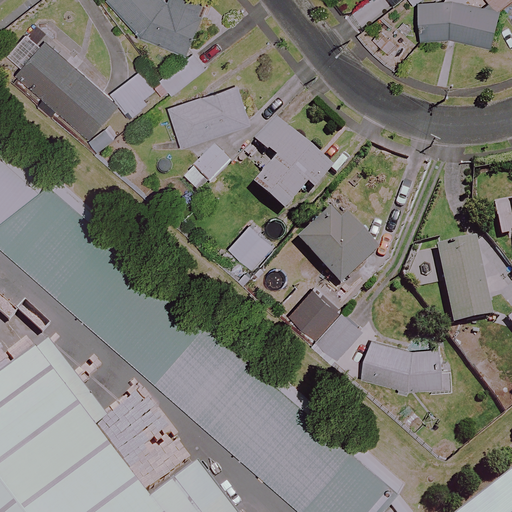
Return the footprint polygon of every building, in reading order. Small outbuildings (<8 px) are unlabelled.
[(114,0),(146,36),(185,55),(209,3),(202,0),(114,0)] [(511,0),(489,0),(499,11),(511,0)] [(492,48),(498,14),(493,12),(488,10),(483,8),(479,7),(474,6),(469,5),(464,5),(459,4),(454,4),(449,4),(444,4),(439,4),(434,5),(429,6),(424,7),(422,42),(427,41),(432,41),(437,40),(442,40),(447,40),(452,40),(457,40),(462,41),(467,41),(472,42),(477,43),(482,45),(487,46),(492,48)] [(45,43),(18,75),(92,137),(119,105),(45,43)] [(206,68),(195,53),(163,80),(174,94),(206,68)] [(144,70),(113,94),(133,119),(164,95),(144,70)] [(252,122),(239,84),(172,107),(184,145),(252,122)] [(275,122),(250,151),(259,159),(267,149),(279,159),(256,187),(284,210),(307,183),(314,189),(331,168),(275,122)] [(371,511),(397,483),(0,139),(0,235),(319,511),(371,511)] [(230,165),(217,148),(181,177),(194,193),(230,165)] [(235,164),(225,174),(241,189),(251,179),(235,164)] [(379,250),(336,204),(298,239),(340,285),(379,250)] [(251,223),(229,248),(247,264),(258,252),(264,258),(275,245),(251,223)] [(490,317),(474,241),(437,249),(453,325),(490,317)] [(366,331),(346,312),(314,346),(334,365),(366,331)] [(401,386),(399,393),(409,395),(411,388),(414,389),(444,387),(448,371),(440,369),(444,354),(373,338),(364,377),(401,386)] [(0,377),(0,511),(211,511),(179,471),(131,509),(17,364),(0,377)] [(511,511),(511,481),(472,511),(511,511)]
